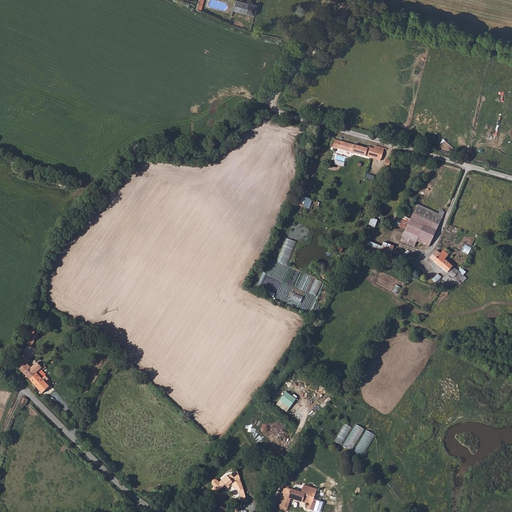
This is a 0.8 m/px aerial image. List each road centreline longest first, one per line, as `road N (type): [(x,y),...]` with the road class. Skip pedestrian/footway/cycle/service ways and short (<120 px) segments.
road 1 (unclassified): [(511,178),(271,108),(285,78),(353,0)]
road 2 (track): [(511,53),(313,0)]
road 3 (unclassified): [(23,388),(150,511)]
